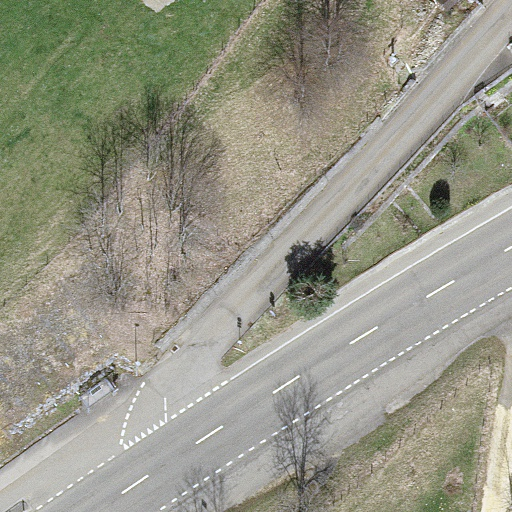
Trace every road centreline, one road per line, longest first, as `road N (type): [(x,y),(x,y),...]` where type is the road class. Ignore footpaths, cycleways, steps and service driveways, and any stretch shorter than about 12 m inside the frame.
road 1 (residential): [(511,11),(178,378),(164,410),(179,453)]
road 2 (primary): [(511,245),(179,453)]
road 3 (track): [(511,378),(495,511)]
